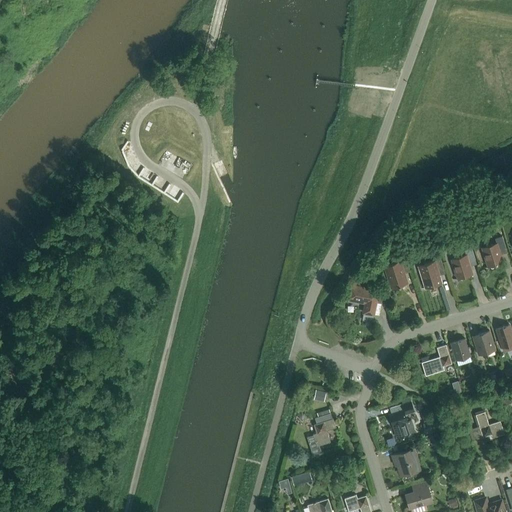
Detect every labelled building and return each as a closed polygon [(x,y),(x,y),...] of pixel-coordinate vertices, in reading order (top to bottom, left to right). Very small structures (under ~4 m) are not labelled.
[(495,265),(502,262),(498,250),(505,248),(502,237),(495,239),(496,243),(482,248),(488,267),(490,266),(490,267),(491,268),(495,267),(496,266),(495,265)] [(475,260),(471,248),(464,250),(466,255),(451,259),(457,279),(459,278),(460,279),(461,280),(464,279),(465,277),(465,276),(472,274),(468,262),(475,260)] [(391,288),(398,286),(400,286),(400,285),(406,283),(403,273),(404,271),(409,269),(405,257),(398,259),(399,261),(384,266),(391,288)] [(426,288),(441,283),(438,275),(439,273),(444,271),(440,258),(433,261),(434,261),(419,266),(426,288)] [(383,296),(378,295),(379,290),(348,283),(345,300),(364,304),(362,313),(374,315),(377,303),(381,303),(383,296)] [(511,333),(509,325),(496,329),(502,348),(511,344),(511,333)] [(489,331),(472,336),(478,355),(495,350),(489,331)] [(465,339),(450,343),(456,360),(470,356),(465,339)] [(443,366),(451,364),(445,345),(436,347),(439,357),(421,362),(425,376),(444,370),(443,366)] [(483,398),(487,408),(495,404),(491,394),(483,398)] [(401,403),(403,410),(388,414),(392,426),(393,426),(397,438),(409,434),(405,422),(407,421),(405,414),(414,411),(411,399),(401,403)] [(492,438),(504,434),(500,421),(488,425),(484,412),(475,415),(482,437),(491,434),(492,438)] [(326,431),(336,428),(333,418),(332,419),(330,413),(314,418),(316,424),(313,424),(316,433),(313,434),(316,446),(330,442),(326,431)] [(401,475),(419,469),(412,449),(392,455),(394,462),(396,461),(401,475)] [(419,511),(427,510),(425,503),(432,501),(426,482),(414,485),(416,491),(405,495),(409,511),(419,511)] [(361,511),(371,511),(366,495),(357,498),(356,494),(344,498),(348,511),(360,508),(361,511)] [(477,511),(507,511),(503,498),(489,502),(487,495),(473,500),(477,511)] [(331,511),(328,498),(315,502),(313,503),(307,505),(309,511),(331,511)]
